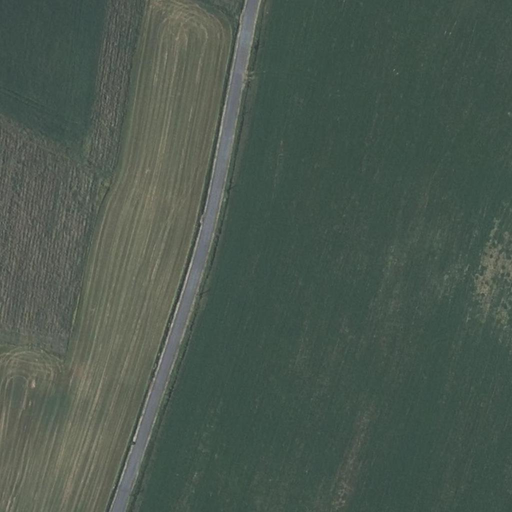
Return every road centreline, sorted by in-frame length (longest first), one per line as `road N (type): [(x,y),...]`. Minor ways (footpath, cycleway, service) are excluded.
road 1 (unclassified): [(253,0),(197,272),(118,511)]
road 2 (track): [(209,226),(0,127)]
